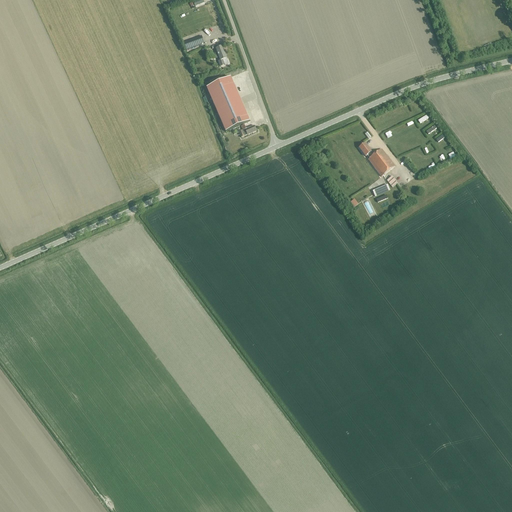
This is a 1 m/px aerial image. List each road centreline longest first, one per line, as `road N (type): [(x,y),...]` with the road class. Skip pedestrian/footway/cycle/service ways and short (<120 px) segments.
road 1 (tertiary): [(0,265),(277,146)]
road 2 (tertiary): [(277,146),(420,84),(511,60)]
road 3 (residential): [(277,146),(223,0)]
